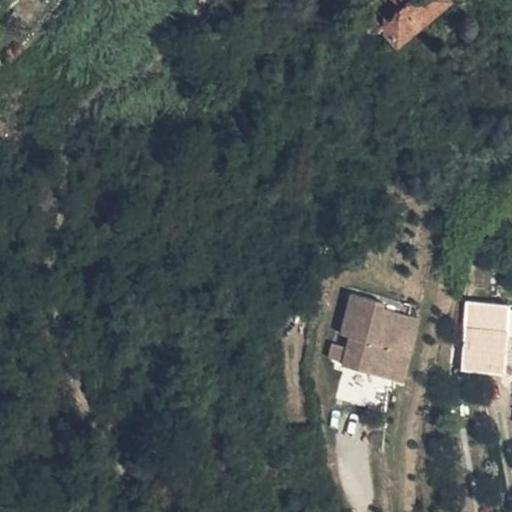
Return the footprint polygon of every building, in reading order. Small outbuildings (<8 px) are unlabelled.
[(384,0),(383,6),(389,13),(385,17),(405,40),(453,0),(384,0)] [(355,324),(347,355),(392,366),(400,336),(397,335),(404,302),(387,298),(389,292),(355,283),(344,322),(355,324)] [(491,365),(508,369),(511,351),(511,303),(496,300),(480,296),(466,358),(491,365)] [(400,336),(392,366),(406,370),(423,307),(404,302),(397,335),(400,336)] [(464,366),(491,373),(491,365),(466,358),(464,366)] [(507,377),(508,369),(491,365),(491,373),(507,377)]
